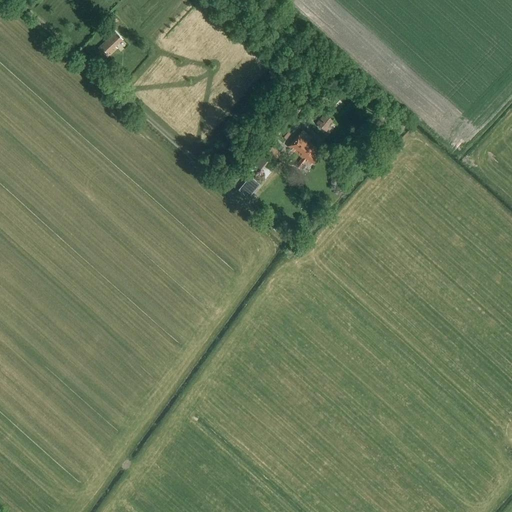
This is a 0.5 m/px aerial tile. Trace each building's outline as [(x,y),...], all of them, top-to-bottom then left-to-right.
[(111,25),(117,20),(112,15),(107,21),(111,25)] [(107,57),(116,49),(115,48),(123,41),(114,31),(106,39),(108,40),(98,49),(107,57)] [(314,114),(307,110),(302,116),(309,121),(314,114)] [(396,128),(400,125),(389,113),(385,116),(396,128)] [(326,132),(329,128),(327,127),(332,121),(325,114),(317,123),(326,132)] [(312,138),(303,130),(299,135),(298,134),(288,147),(302,158),(296,166),(300,169),(304,165),(303,164),(306,161),(310,165),(312,163),(314,165),(319,159),(312,153),(315,148),(308,142),(312,138)] [(276,161),(281,154),(272,146),(266,154),(276,161)] [(261,170),(268,162),(261,156),(254,164),(261,170)] [(250,180),(242,189),(252,197),(259,188),(250,180)]
